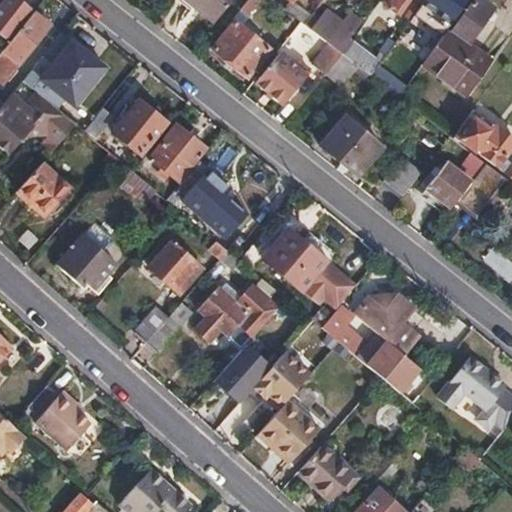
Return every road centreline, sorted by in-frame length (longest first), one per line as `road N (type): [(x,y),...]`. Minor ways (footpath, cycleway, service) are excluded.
road 1 (residential): [(511,336),(89,0)]
road 2 (residential): [(268,511),(0,274)]
